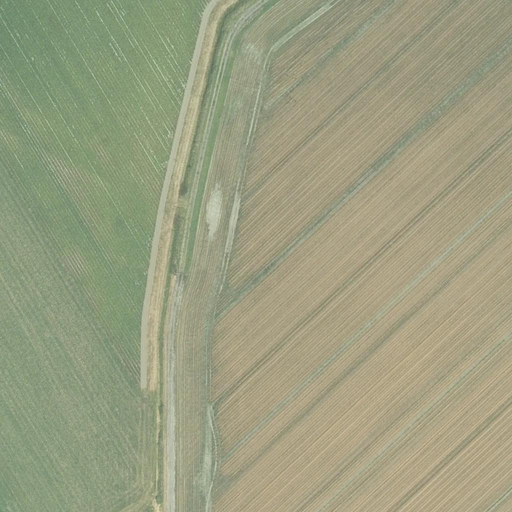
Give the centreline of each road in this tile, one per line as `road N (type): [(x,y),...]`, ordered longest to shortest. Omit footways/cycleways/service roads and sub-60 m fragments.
road 1 (track): [(269,0),(231,36),(179,284)]
road 2 (unclassified): [(179,284),(171,331),(170,511)]
